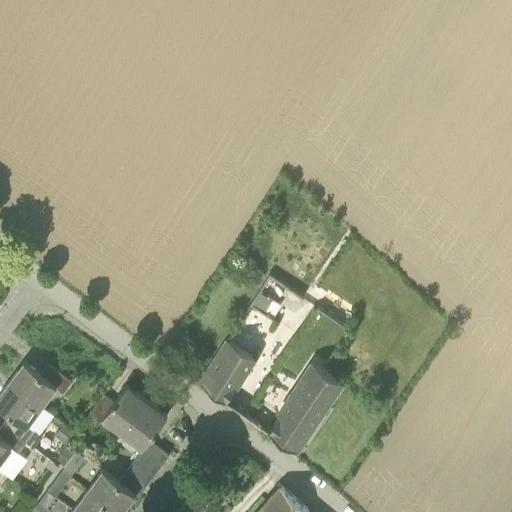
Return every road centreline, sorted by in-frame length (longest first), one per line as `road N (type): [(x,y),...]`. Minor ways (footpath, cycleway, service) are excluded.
road 1 (residential): [(223,421),(40,284)]
road 2 (residential): [(349,511),(223,421)]
